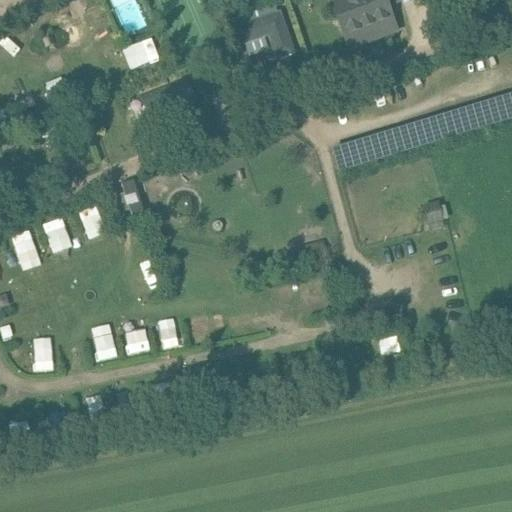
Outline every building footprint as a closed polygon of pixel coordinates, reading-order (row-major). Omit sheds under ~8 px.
[(351,0),(332,8),(344,38),(390,20),(384,7),(392,4),(394,3),(398,2),(396,0),(351,0)] [(238,13),(242,23),(280,11),(277,1),(238,13)] [(279,13),(237,27),(244,46),(267,38),(276,61),(294,55),(279,13)] [(133,182),(121,186),(133,221),(144,217),(133,182)] [(432,230),(447,229),(446,205),(431,206),(432,230)] [(52,243),(72,235),(64,217),(44,226),(52,243)] [(10,345),(26,337),(19,320),(2,328),(10,345)] [(115,330),(98,333),(103,361),(120,358),(115,330)] [(38,345),(21,361),(35,377),(53,360),(38,345)] [(276,383),(295,384),(296,360),(277,359),(276,383)] [(269,364),(248,369),(255,397),(275,393),(269,364)]
